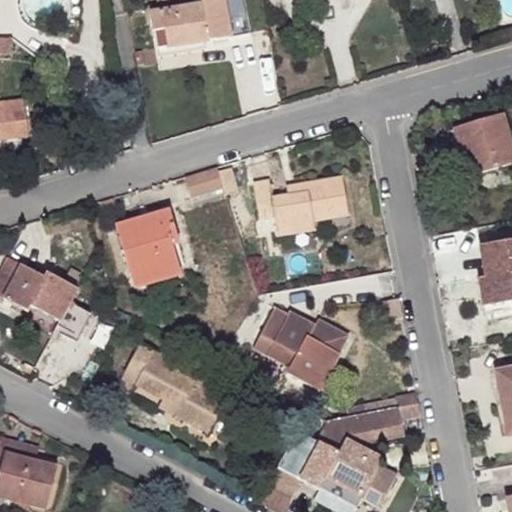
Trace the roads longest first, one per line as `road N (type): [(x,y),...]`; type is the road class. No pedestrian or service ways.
road 1 (residential): [(459,511),(384,105)]
road 2 (residential): [(384,105),(0,214)]
road 3 (residential): [(0,381),(236,511)]
road 4 (unknown): [(350,114),(331,40),(287,0)]
road 5 (residential): [(511,69),(384,105)]
